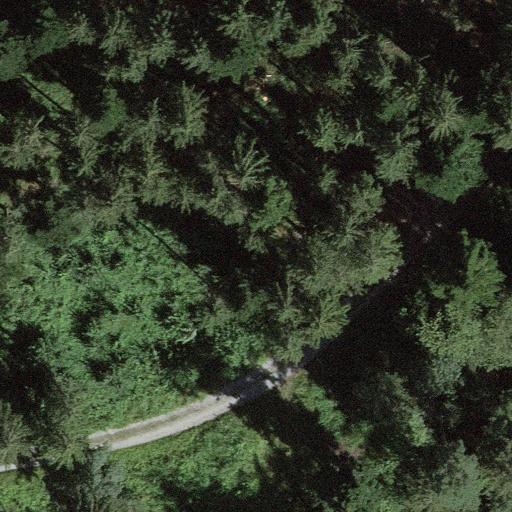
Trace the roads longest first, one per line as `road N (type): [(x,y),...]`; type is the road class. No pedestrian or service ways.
road 1 (track): [(511,152),(321,344),(200,416),(0,461)]
road 2 (track): [(321,344),(304,511)]
